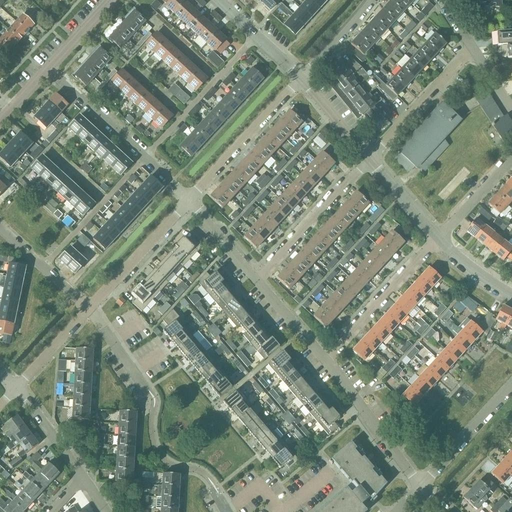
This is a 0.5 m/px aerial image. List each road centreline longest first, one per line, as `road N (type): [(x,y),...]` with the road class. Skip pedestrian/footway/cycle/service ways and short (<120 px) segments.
road 1 (residential): [(47,70),(188,200)]
road 2 (residential): [(188,200),(302,77)]
road 3 (residential): [(439,238),(325,360)]
road 4 (residential): [(366,157),(255,280)]
road 5 (residential): [(325,360),(421,486)]
road 6 (residential): [(366,157),(471,48)]
road 7 (residential): [(87,309),(188,200)]
road 8 (residential): [(421,486),(511,387)]
